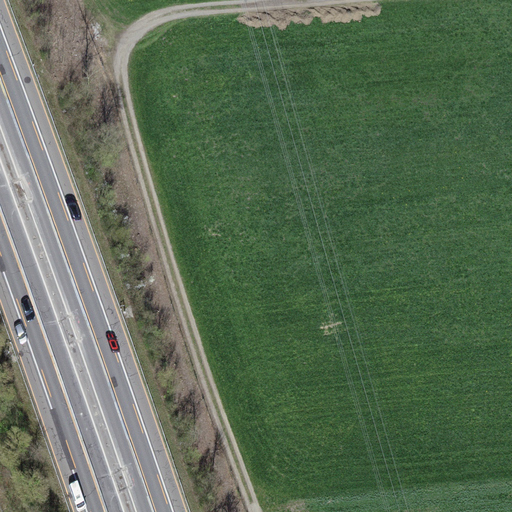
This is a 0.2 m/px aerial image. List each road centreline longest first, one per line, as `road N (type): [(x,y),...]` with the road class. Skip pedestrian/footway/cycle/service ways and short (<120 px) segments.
road 1 (track): [(339,0),(151,23),(122,51),(149,187),(267,511)]
road 2 (motorway): [(154,511),(0,76)]
road 3 (motorway): [(0,213),(105,511)]
